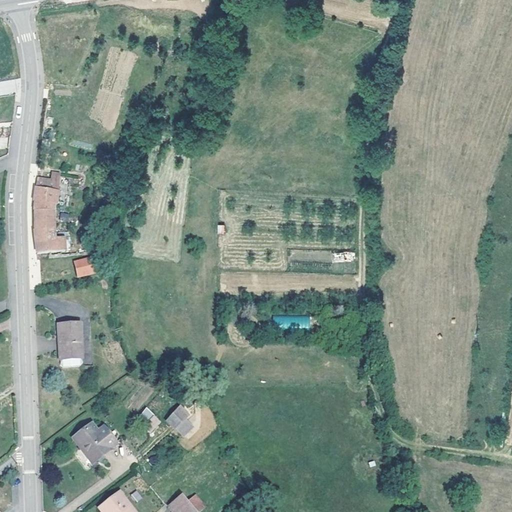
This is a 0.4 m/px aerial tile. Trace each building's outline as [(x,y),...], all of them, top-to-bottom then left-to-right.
[(28,176),(51,180),(53,167),(44,166),(44,169),(30,167),(28,176)] [(28,176),(26,194),(46,198),(48,199),(51,180),(28,176)] [(46,198),(26,194),(26,204),(46,205),(46,198)] [(26,223),(29,247),(57,245),(56,232),(52,232),(51,223),(46,223),(46,205),(26,204),(26,223)] [(66,257),(67,262),(68,265),(69,271),(86,267),(83,253),(66,257)] [(272,316),(272,328),(310,328),(310,315),(272,316)] [(55,320),(61,355),(62,360),(65,362),(82,360),(84,357),(83,352),(84,351),(78,316),(55,320)] [(168,421),(185,405),(179,399),(163,415),(168,421)] [(145,408),(139,416),(155,427),(161,419),(145,408)] [(85,455),(106,438),(107,437),(93,421),(92,422),(88,425),(83,419),(64,433),(71,443),(73,441),(85,455)] [(71,443),(82,457),(85,455),(73,441),(71,443)] [(171,484),(158,495),(173,511),(176,511),(186,503),(171,484)] [(90,504),(96,511),(98,511),(99,511),(100,511),(128,511),(130,511),(120,499),(111,488),(90,504)] [(137,490),(130,494),(136,502),(142,498),(137,490)]
